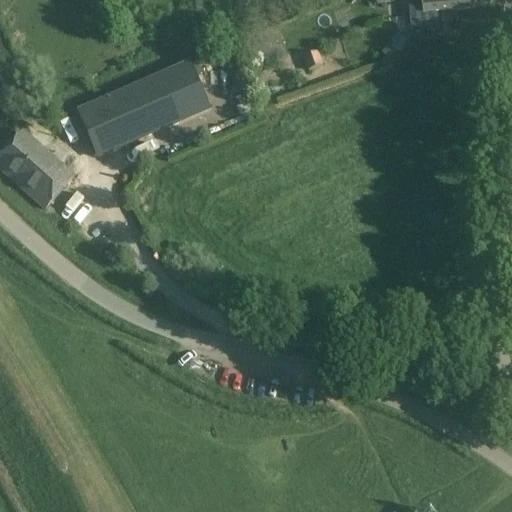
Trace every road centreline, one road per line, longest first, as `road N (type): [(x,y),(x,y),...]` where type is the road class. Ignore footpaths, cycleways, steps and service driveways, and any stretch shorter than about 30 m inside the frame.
road 1 (unclassified): [(489,380),(511,73)]
road 2 (unclassified): [(511,467),(350,382),(244,350)]
road 3 (unclassified): [(244,350),(120,310),(0,210)]
road 4 (unclassified): [(489,380),(297,342),(256,339),(244,350)]
